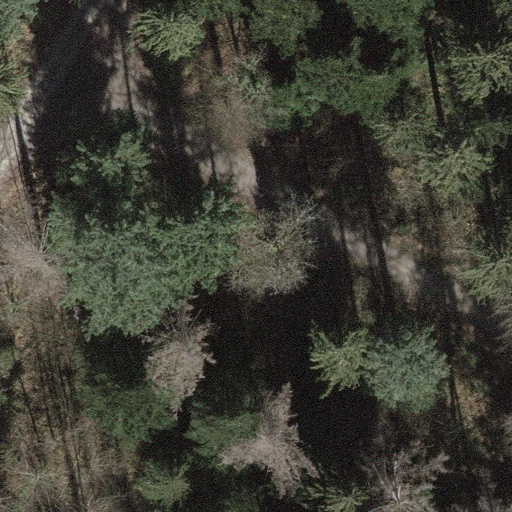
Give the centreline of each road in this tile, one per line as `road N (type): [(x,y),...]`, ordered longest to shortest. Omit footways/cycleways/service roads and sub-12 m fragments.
road 1 (track): [(511,326),(281,199),(59,63)]
road 2 (track): [(0,161),(97,0)]
